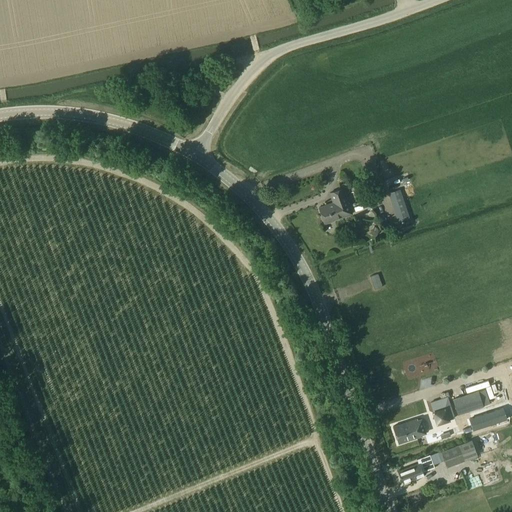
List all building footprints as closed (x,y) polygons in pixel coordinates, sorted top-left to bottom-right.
[(319,208),(325,224),(346,216),(343,208),(349,206),(343,189),(332,193),(335,202),(319,208)] [(400,189),(389,193),(390,199),(402,196),(400,189)] [(376,237),(380,230),(374,227),(370,234),(376,237)] [(370,277),(375,289),(382,286),(378,274),(370,277)] [(478,391),(453,399),(458,415),(483,407),(478,391)] [(434,415),(437,424),(454,418),(448,401),(447,397),(441,399),(442,403),(444,408),(434,412),(432,406),(431,403),(430,403),(431,407),(434,415)] [(511,415),(509,408),(475,420),(479,431),(511,419),(511,415)] [(398,444),(422,436),(417,419),(393,427),(398,444)] [(441,452),(447,468),(477,456),(472,440),(441,452)] [(417,460),(418,464),(399,471),(403,483),(424,475),(423,472),(435,468),(430,455),(417,460)] [(482,467),(486,476),(493,473),(489,464),(482,467)]
